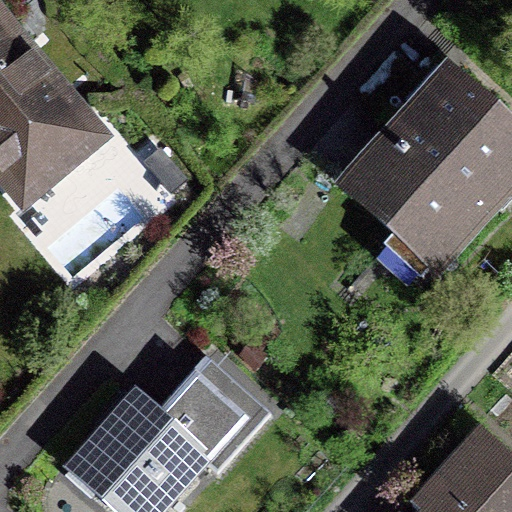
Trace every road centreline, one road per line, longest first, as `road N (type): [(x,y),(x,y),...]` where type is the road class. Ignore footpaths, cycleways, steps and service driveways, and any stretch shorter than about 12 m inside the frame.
road 1 (residential): [(423,0),(0,469)]
road 2 (residential): [(511,321),(340,511)]
